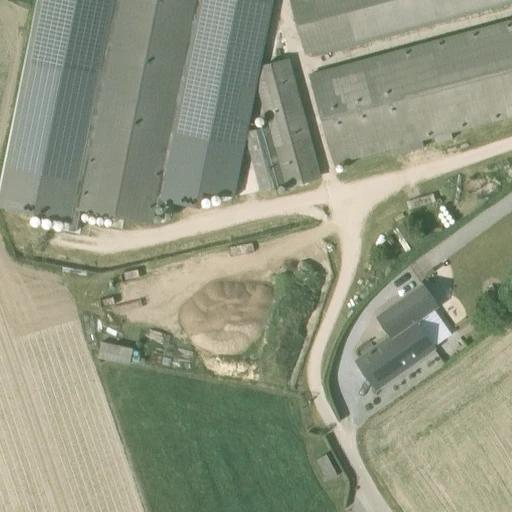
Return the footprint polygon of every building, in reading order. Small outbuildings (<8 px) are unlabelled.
[(37,0),(0,186),(0,204),(74,220),(72,233),(80,234),(84,210),(154,224),(158,201),(184,72),(198,0),(37,0)] [(261,192),(321,174),(274,0),(234,0),(266,120),(251,124),(256,140),(247,143),(261,192)] [(511,0),(291,0),(306,54),(313,58),(511,4),(511,0)] [(511,22),(310,77),(334,164),(393,148),(395,155),(424,148),(422,140),(511,115),(511,22)] [(257,87),(184,72),(158,201),(202,210),(206,192),(235,198),(257,87)] [(376,389),(438,347),(419,321),(439,307),(425,286),(378,318),(392,337),(357,361),(376,389)] [(97,357),(130,364),(134,347),(101,340),(97,357)]
